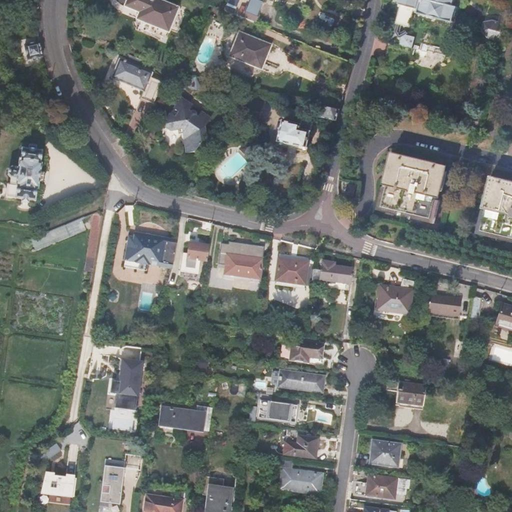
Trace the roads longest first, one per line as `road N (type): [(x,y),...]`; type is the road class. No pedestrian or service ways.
road 1 (residential): [(133,187),(111,208),(70,420)]
road 2 (residential): [(319,230),(372,0)]
road 3 (residential): [(53,0),(56,53),(78,109),(133,187)]
road 4 (residential): [(319,230),(511,284)]
road 5 (residential): [(133,187),(319,230)]
road 6 (residential): [(358,364),(337,511)]
